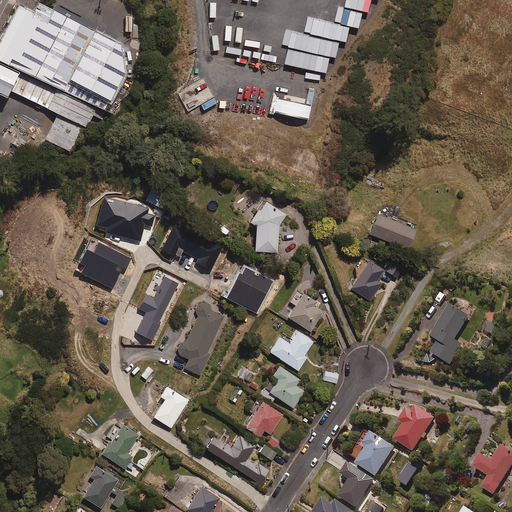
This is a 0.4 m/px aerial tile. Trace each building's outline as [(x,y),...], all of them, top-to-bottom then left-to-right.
[(35,13),(20,5),(0,45),(0,93),(8,97),(11,90),(60,113),(47,139),(73,151),(84,127),(87,128),(93,116),(104,121),(108,112),(127,72),(123,42),(40,2),(35,13)] [(30,128),(15,121),(8,135),(22,143),(30,128)] [(37,137),(29,133),(25,140),(33,145),(37,137)] [(152,186),(145,201),(164,209),(171,195),(152,186)] [(149,208),(104,197),(97,226),(106,228),(105,233),(141,242),(145,225),(152,227),(155,215),(147,213),(149,208)] [(256,228),(254,253),(278,254),(279,227),(285,217),(266,206),(260,215),(257,213),(250,225),(256,228)] [(416,231),(377,215),(369,236),(409,251),(416,231)] [(223,247),(175,223),(161,251),(175,258),(180,249),(197,258),(196,261),(212,269),(223,247)] [(132,258),(98,242),(93,252),(86,249),(80,263),(84,266),(81,273),(113,287),(122,267),(126,269),(132,258)] [(369,263),(352,291),(370,303),(381,285),(376,282),(383,272),(369,263)] [(242,265),(226,299),(258,314),(274,281),(242,265)] [(145,312),(137,331),(152,338),(178,283),(164,277),(155,296),(146,292),(138,309),(145,312)] [(303,296),(288,319),(310,332),(322,313),(314,308),(317,304),(303,296)] [(224,317),(212,312),(210,306),(205,303),(199,305),(195,310),(198,318),(186,342),(180,344),(177,349),(179,355),(189,360),(185,369),(200,377),(210,356),(208,354),(224,317)] [(441,343),(433,355),(450,366),(463,345),(457,341),(471,319),(454,308),(434,338),(441,343)] [(297,333),(289,345),(279,339),(269,355),(298,373),(307,359),(304,357),(313,343),(297,333)] [(248,371),(242,368),(238,377),(244,380),(248,371)] [(277,381),(268,394),(293,410),(304,392),(296,387),(300,381),(279,368),(272,378),(277,381)] [(323,371),(321,382),(336,385),(339,374),(323,371)] [(159,398),(164,401),(153,418),(172,430),(190,401),(167,386),(159,398)] [(244,430),(259,440),(264,432),(270,435),(283,416),(262,403),(244,430)] [(406,428),(397,443),(415,455),(437,421),(418,409),(414,416),(409,413),(401,425),(406,428)] [(122,425),(101,455),(125,471),(134,459),(126,453),(138,436),(122,425)] [(367,452),(358,467),(377,478),(395,448),(373,434),(364,450),(367,452)] [(212,439),(205,451),(259,484),(268,471),(257,464),(256,466),(247,460),(256,447),(239,436),(230,451),(212,439)] [(279,444),(271,438),(266,444),(275,450),(279,444)] [(277,454),(264,446),(259,454),(271,462),(277,454)] [(511,469),(511,452),(504,448),(494,462),(491,463),(483,458),(475,471),(489,479),(482,490),(494,498),(511,469)] [(350,483),(340,500),(359,511),(376,481),(350,466),(343,478),(350,483)] [(82,499),(100,510),(119,480),(96,467),(89,478),(93,480),(82,499)] [(290,476),(285,473),(279,483),(284,486),(290,476)] [(211,511),(219,500),(201,488),(185,511),(211,511)] [(127,496),(119,492),(112,505),(119,509),(127,496)] [(323,503),(317,511),(349,511),(336,504),(333,509),(323,503)]
